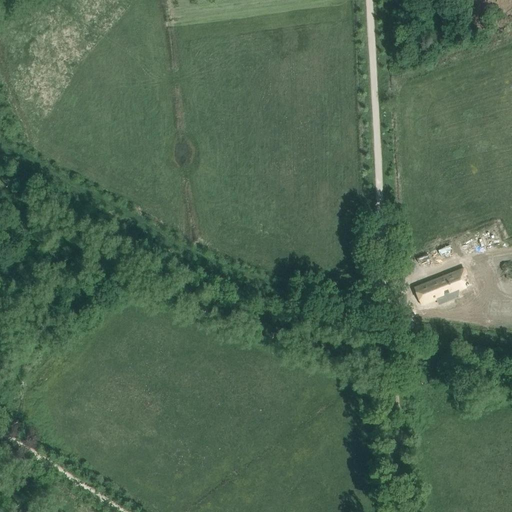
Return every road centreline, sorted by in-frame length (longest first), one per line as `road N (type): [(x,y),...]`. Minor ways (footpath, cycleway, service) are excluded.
road 1 (track): [(388,321),(221,268),(0,143)]
road 2 (track): [(393,366),(368,0)]
road 3 (track): [(121,511),(0,432)]
road 4 (track): [(511,245),(384,281)]
